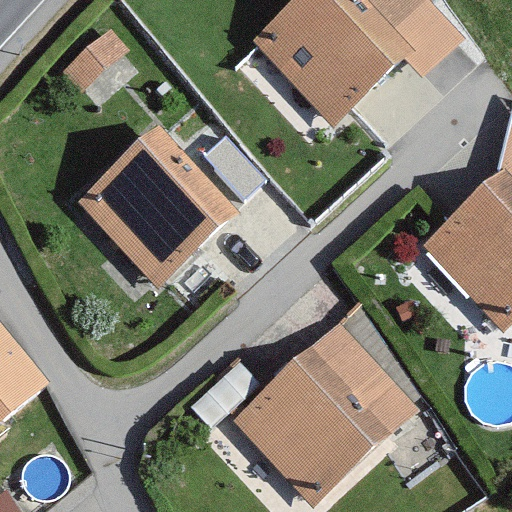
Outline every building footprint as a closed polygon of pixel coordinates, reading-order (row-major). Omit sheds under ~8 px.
[(434,7),(426,0),(319,0),(260,58),(340,140),(423,60),(402,38),(434,7)] [(71,82),(88,100),(128,61),(111,43),(71,82)] [(246,225),(171,145),(91,220),(167,300),(246,225)] [(511,170),(507,193),(433,254),(506,342),(511,336),(511,170)] [(0,460),(68,406),(0,323),(0,460)] [(347,342),(245,430),(315,511),(327,511),(424,430),(347,342)]
